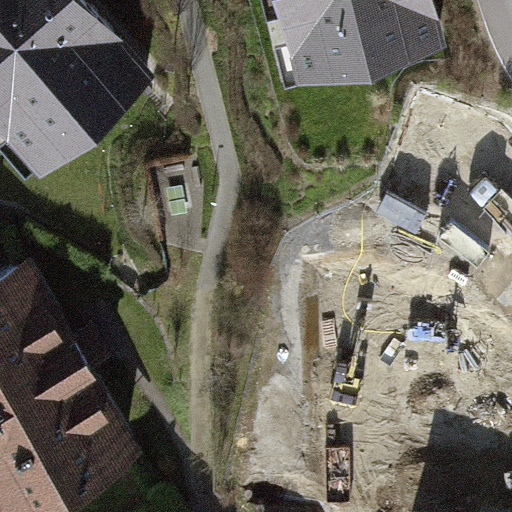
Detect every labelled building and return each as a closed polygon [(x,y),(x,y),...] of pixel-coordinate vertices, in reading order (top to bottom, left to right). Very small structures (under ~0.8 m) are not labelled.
[(146,70),(85,0),(0,0),(0,139),(28,172),(146,70)] [(425,0),(266,0),(285,75),(435,39),(425,0)] [(419,91),(389,164),(482,202),(509,134),(507,126),(419,91)] [(416,469),(511,469),(511,297),(480,298),(480,243),(406,244),(406,268),(329,268),(329,327),(416,326),(416,469)] [(0,511),(12,511),(132,444),(22,252),(0,264),(0,511)] [(332,505),(360,395),(273,373),(245,483),(332,505)]
